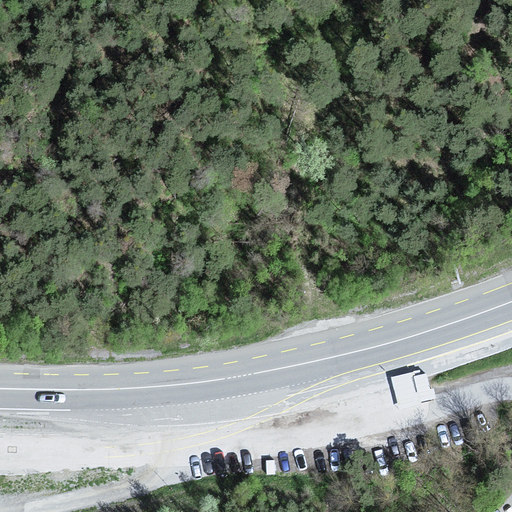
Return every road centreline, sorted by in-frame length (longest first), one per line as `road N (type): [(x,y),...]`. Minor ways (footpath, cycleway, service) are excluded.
road 1 (motorway): [(511,168),(0,397)]
road 2 (motorway): [(0,494),(511,275)]
road 3 (primary): [(511,301),(405,338),(217,380),(0,388)]
